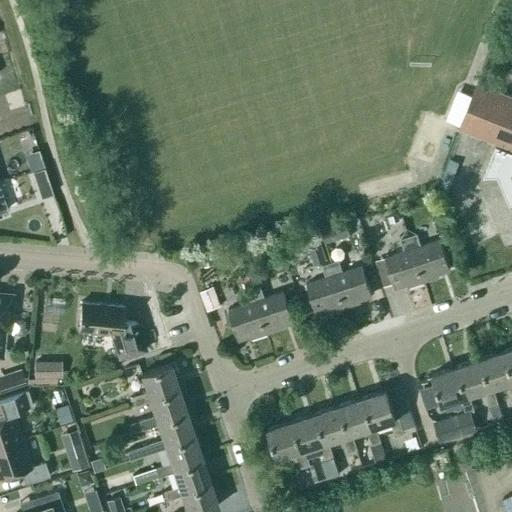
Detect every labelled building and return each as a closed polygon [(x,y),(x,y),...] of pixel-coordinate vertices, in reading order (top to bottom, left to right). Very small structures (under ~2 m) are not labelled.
[(511,77),(511,64),(507,62),(503,73),(511,77)] [(511,95),(477,81),(458,129),(511,149),(511,95)] [(483,176),(496,175),(509,205),(511,204),(511,151),(496,145),(483,176)] [(44,167),(32,170),(41,197),(53,193),(44,167)] [(398,211),(386,215),(390,227),(402,223),(398,211)] [(446,216),(434,220),(439,234),(451,230),(446,216)] [(345,221),(320,228),(324,242),(349,235),(345,221)] [(438,272),(450,268),(440,238),(421,245),(417,233),(408,236),(423,281),(439,276),(438,272)] [(385,257),(395,287),(407,283),(408,286),(423,281),(408,236),(400,239),(404,250),(385,257)] [(322,245),(309,249),(314,265),(327,261),(322,245)] [(211,253),(202,256),(205,267),(214,264),(211,253)] [(360,298),(372,294),(362,264),(342,271),(338,259),(330,262),(345,307),(361,302),(360,298)] [(306,283),(316,313),(328,309),(330,312),(345,307),(330,262),(322,264),(326,276),(306,283)] [(259,271),(247,275),(251,287),(263,283),(259,271)] [(215,286),(200,292),(207,311),(221,306),(215,286)] [(260,286),(252,288),(267,333),(283,328),(281,324),(294,320),(284,290),(264,297),(260,286)] [(248,302),(228,309),(238,339),(250,335),(251,338),(267,333),(252,288),(245,290),(244,290),(248,302)] [(3,327),(8,327),(11,295),(0,294),(0,354),(3,327)] [(137,322),(122,320),(123,305),(81,301),(79,329),(111,332),(118,357),(146,349),(137,322)] [(511,347),(511,348),(503,350),(511,374),(511,376),(511,347)] [(503,350),(480,358),(490,388),(493,387),(508,382),(511,392),(511,394),(511,376),(511,374),(503,350)] [(480,358),(456,366),(466,396),(469,395),(484,390),(489,405),(498,402),(493,387),(490,388),(480,358)] [(48,360),(34,361),(34,377),(48,377),(48,360)] [(178,387),(170,363),(140,373),(147,392),(131,397),(134,406),(150,401),(148,397),(178,387)] [(456,366),(432,374),(442,404),(461,397),(465,412),(466,413),(471,411),(474,410),(469,395),(466,396),(456,366)] [(20,368),(0,374),(0,387),(24,380),(20,368)] [(158,424),(156,421),(186,411),(178,387),(148,397),(150,401),(154,415),(125,425),(128,434),(142,429),(158,424)] [(35,405),(30,389),(0,398),(0,401),(4,414),(0,415),(0,445),(24,438),(15,411),(35,405)] [(387,389),(363,397),(372,426),(376,425),(390,420),(396,436),(404,433),(403,429),(414,425),(406,400),(392,405),(387,389)] [(363,397),(339,404),(349,434),(352,433),(367,428),(372,444),(381,441),(376,425),(372,426),(363,397)] [(58,423),(71,419),(64,399),(52,403),(58,423)] [(498,403),(489,406),(494,421),(503,418),(498,403)] [(339,404),(316,412),(325,442),(328,441),(342,437),(347,452),(357,449),(352,433),(349,434),(339,404)] [(129,460),(165,448),(164,444),(194,434),(186,411),(156,421),(158,424),(162,439),(126,451),(129,460)] [(465,412),(438,420),(444,439),(476,429),(471,411),(466,413),(465,412)] [(316,412),(292,420),(302,450),(305,449),(320,444),(325,459),(329,474),(338,471),(328,441),(325,442),(316,412)] [(292,420),(268,428),(277,458),(296,452),(302,467),(310,464),(305,449),(302,450),(292,420)] [(173,471),(172,468),(202,458),(194,434),(164,444),(165,448),(170,463),(132,475),(135,484),(173,471)] [(0,475),(20,469),(25,484),(51,476),(46,461),(32,465),(24,438),(0,445),(0,475)] [(85,454),(68,459),(72,470),(88,465),(85,454)] [(142,508),(166,500),(181,495),(180,492),(210,482),(202,458),(172,468),(173,471),(178,486),(139,499),(142,508)] [(343,461),(336,463),(340,474),(347,472),(343,461)] [(88,469),(76,473),(80,486),(92,481),(88,469)] [(310,471),(292,477),(296,488),(314,482),(310,471)] [(181,495),(186,510),(178,511),(198,511),(218,506),(210,482),(180,492),(181,495)] [(63,511),(57,491),(35,498),(38,510),(31,511),(63,511)] [(119,496),(106,500),(109,511),(123,511),(124,511),(119,496)]
